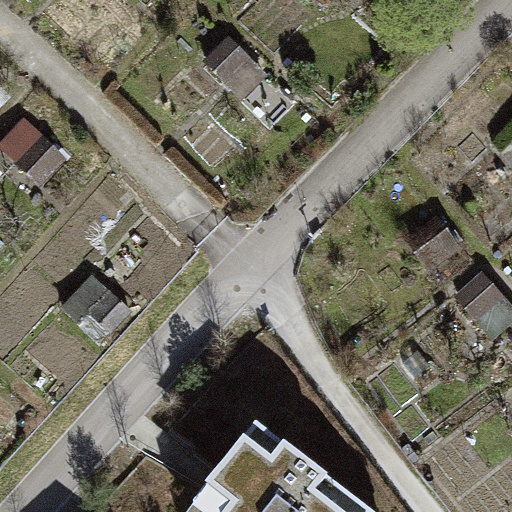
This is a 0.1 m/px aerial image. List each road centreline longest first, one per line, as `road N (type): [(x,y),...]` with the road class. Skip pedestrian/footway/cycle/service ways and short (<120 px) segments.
road 1 (unclassified): [(251,263),(510,0)]
road 2 (track): [(0,26),(251,263)]
road 3 (residential): [(26,511),(251,263)]
road 4 (track): [(429,511),(251,263)]
